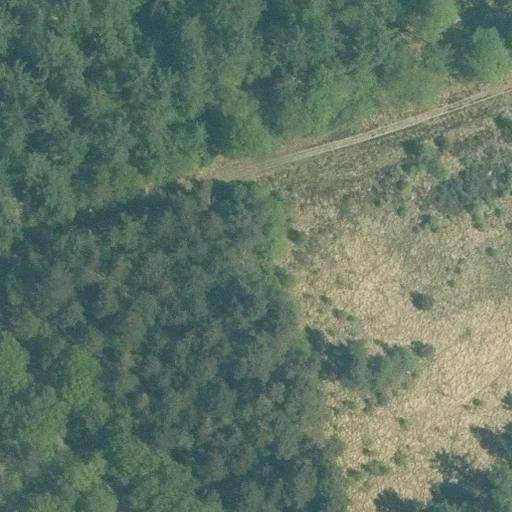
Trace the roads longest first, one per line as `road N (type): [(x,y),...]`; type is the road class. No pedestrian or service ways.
road 1 (track): [(0,282),(245,177),(511,90)]
road 2 (track): [(81,454),(0,341)]
